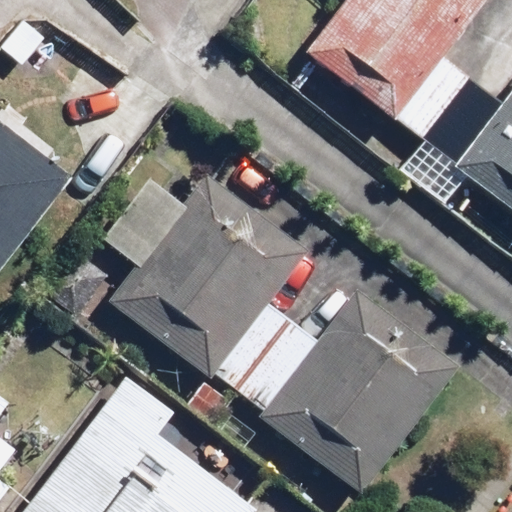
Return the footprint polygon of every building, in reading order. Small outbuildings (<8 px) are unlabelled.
[(348,0),(313,47),(406,118),(511,199),(511,90),(504,101),(451,60),(497,0),(348,0)] [(0,112),(0,273),(78,174),(0,112)] [(269,301),(306,254),(207,177),(189,201),(150,171),(102,232),(141,262),(110,302),(209,379),(362,497),(459,372),(338,278),(301,326),(269,301)] [(254,511),(279,481),(138,369),(22,511),(254,511)] [(0,472),(18,446),(0,434),(0,505),(14,485),(0,475),(0,472)]
